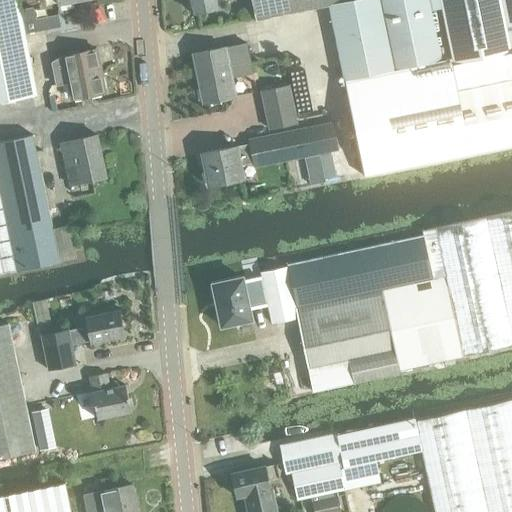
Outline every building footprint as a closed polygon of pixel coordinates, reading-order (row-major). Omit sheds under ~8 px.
[(20,14),(17,0),(0,0),(0,101),(36,94),(24,33),(20,14)] [(192,0),(195,11),(219,6),(217,0),(192,0)] [(251,0),(255,19),(328,4),(343,78),(451,57),(439,0),(251,0)] [(511,0),(439,0),(451,57),(343,78),(364,175),(511,145),(511,0)] [(57,12),(45,14),(45,17),(48,28),(60,26),(57,12)] [(33,17),(21,19),(24,33),(36,31),(33,17)] [(224,47),(193,54),(203,102),(234,96),(230,77),(228,69),(251,64),(246,43),(224,48),(224,47)] [(62,55),(52,61),(57,83),(69,81),(73,98),(105,92),(96,49),(62,55)] [(268,129),(295,123),(288,85),(260,91),(268,129)] [(310,106),(299,106),(299,119),(331,119),(330,108),(310,109),(310,106)] [(332,122),(247,139),(248,143),(252,162),(253,166),(337,149),(332,122)] [(0,273),(59,262),(59,260),(75,257),(67,225),(52,227),(33,134),(0,141),(0,273)] [(107,174),(98,135),(98,134),(61,142),(70,182),(107,174)] [(248,143),(201,153),(208,185),(243,178),(240,164),(252,162),(248,143)] [(318,153),(303,156),(304,161),(309,164),(320,162),(318,154),(318,153)] [(286,266),(260,271),(269,312),(271,323),(297,317),(307,366),(312,390),(352,382),(399,372),(399,369),(461,356),(511,344),(511,210),(421,230),(422,235),(286,264),(286,266)] [(242,275),(213,282),(222,323),(251,317),(249,307),(265,304),(259,277),(244,281),(242,275)] [(69,327),(41,333),(48,368),(76,363),(72,343),(78,342),(91,339),(92,343),(124,336),(119,310),(87,316),(89,326),(69,329),(69,327)] [(0,456),(34,449),(7,323),(0,324),(0,456)] [(108,370),(89,374),(99,418),(131,411),(130,405),(134,404),(132,395),(128,396),(127,383),(112,386),(108,370)] [(296,499),(381,480),(376,459),(421,450),(434,511),(511,511),(511,399),(414,421),(414,419),(369,429),(337,436),(336,432),(279,445),(285,473),(290,471),(296,499)] [(48,408),(32,411),(35,422),(51,419),(48,408)] [(275,463),(230,473),(235,496),(242,495),(245,511),(275,511),(268,479),(278,477),(275,463)] [(111,477),(100,479),(102,487),(113,485),(111,477)] [(137,511),(132,483),(132,481),(113,485),(102,487),(84,490),(88,511),(137,511)] [(69,511),(64,483),(0,495),(0,511),(69,511)] [(340,511),(337,494),(311,500),(313,511),(340,511)] [(427,511),(428,511),(426,507),(423,503),(419,500),(415,497),(411,496),(406,495),(401,495),(396,496),(392,498),(388,501),(385,504),(382,509),(380,511),(427,511)]
